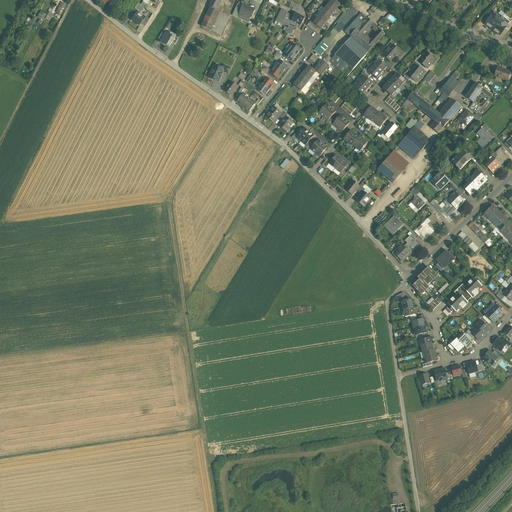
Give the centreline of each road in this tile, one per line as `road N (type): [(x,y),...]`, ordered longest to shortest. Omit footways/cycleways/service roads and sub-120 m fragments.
road 1 (track): [(228,104),(169,200),(215,511)]
road 2 (track): [(405,280),(387,308),(418,511)]
road 3 (residential): [(85,0),(252,122)]
road 4 (track): [(72,0),(0,141)]
road 5 (residential): [(405,280),(511,176)]
road 6 (residential): [(311,173),(405,280)]
road 7 (tertiary): [(511,50),(395,0)]
